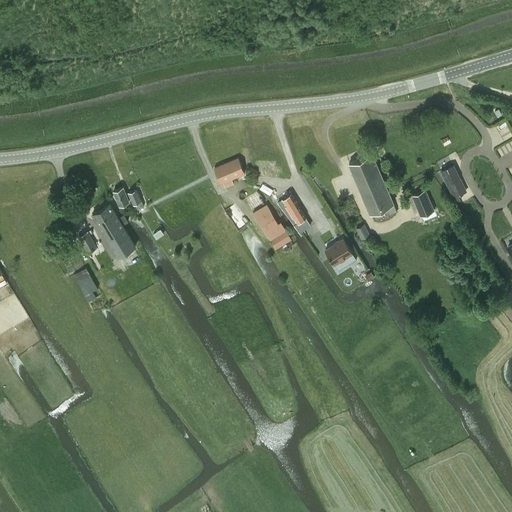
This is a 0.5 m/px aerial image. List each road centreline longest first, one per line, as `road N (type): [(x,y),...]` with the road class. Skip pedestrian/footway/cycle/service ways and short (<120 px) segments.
road 1 (tertiary): [(0,160),(196,118),(358,99),(511,56)]
road 2 (track): [(293,511),(116,264)]
